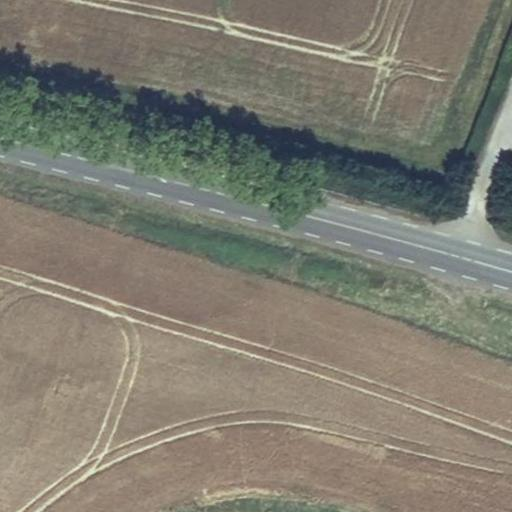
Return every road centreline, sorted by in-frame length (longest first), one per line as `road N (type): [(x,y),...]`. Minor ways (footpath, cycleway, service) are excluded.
road 1 (primary): [(511,270),(0,133)]
road 2 (track): [(458,253),(444,289),(453,305),(511,346)]
